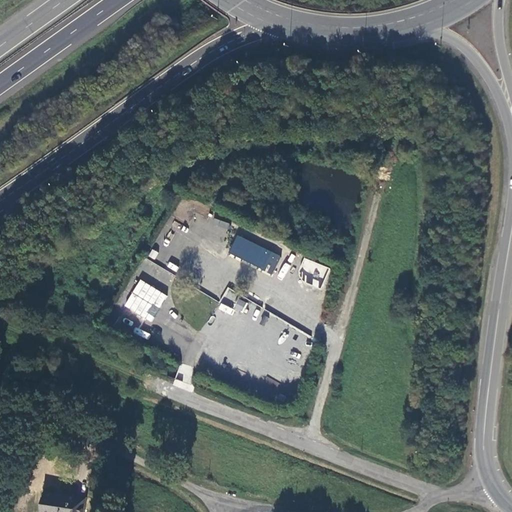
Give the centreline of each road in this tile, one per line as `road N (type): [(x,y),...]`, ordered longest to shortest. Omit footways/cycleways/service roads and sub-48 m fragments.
road 1 (track): [(304,444),(390,157),(383,140),(301,141),(234,156),(186,170),(143,201),(92,257),(100,293),(142,320)]
road 2 (trunk): [(0,200),(214,48),(274,23)]
road 3 (unclassified): [(440,494),(155,385)]
road 4 (secondary): [(511,225),(485,410),(490,482)]
road 5 (track): [(186,170),(362,255)]
road 6 (track): [(155,385),(0,324)]
road 7 (trunk): [(0,84),(119,0)]
road 8 (primary): [(274,23),(345,37),(415,27)]
road 9 (secondary): [(415,27),(462,44),(511,119)]
road 10 (track): [(267,150),(390,157)]
